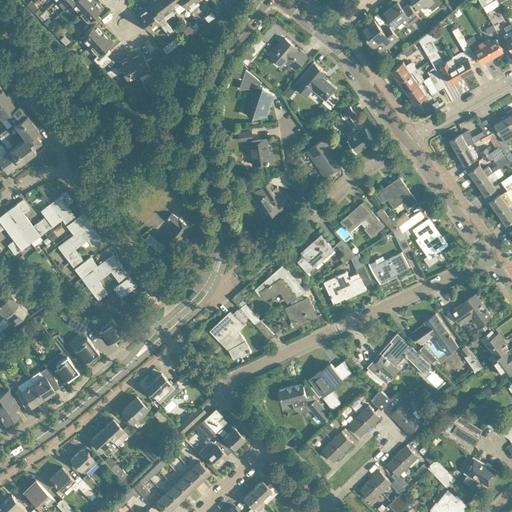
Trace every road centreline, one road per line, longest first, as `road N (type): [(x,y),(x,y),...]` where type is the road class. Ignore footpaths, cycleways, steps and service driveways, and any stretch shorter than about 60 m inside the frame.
road 1 (tertiary): [(262,0),(222,57),(206,97),(218,259),(181,315)]
road 2 (residential): [(226,387),(489,257)]
road 3 (residential): [(0,478),(172,345)]
road 4 (residential): [(330,504),(395,435),(384,424),(314,488)]
road 5 (residential): [(172,303),(90,195),(63,172)]
road 6 (residential): [(131,361),(118,350),(0,441)]
road 7 (tertiary): [(131,361),(0,463)]
road 8 (unclassified): [(489,257),(408,140)]
road 9 (unclassified): [(408,140),(327,39)]
road 10 (residential): [(4,64),(59,139),(63,172)]
